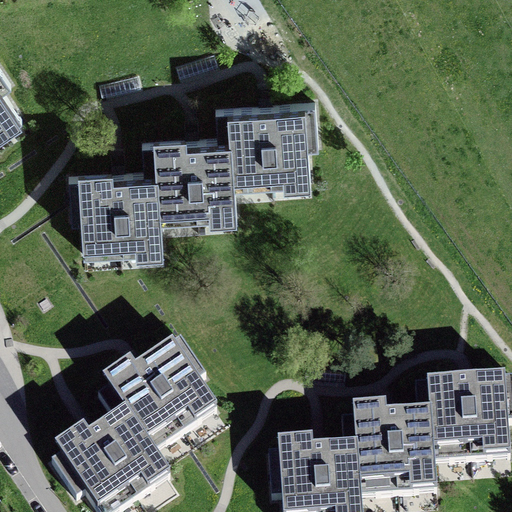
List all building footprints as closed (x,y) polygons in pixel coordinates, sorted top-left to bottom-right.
[(0,134),(22,120),(4,94),(13,89),(0,70),(0,134)] [(231,138),(234,187),(310,181),(308,151),(318,150),(315,103),(264,107),(217,110),(219,139),(231,138)] [(157,172),(161,221),(236,216),(234,187),(231,138),(219,139),(191,141),(143,144),(145,173),(157,172)] [(163,249),(161,221),(157,172),(145,173),(118,175),(70,178),(73,225),(84,224),(86,255),(163,249)] [(125,415),(153,455),(215,412),(198,387),(206,381),(180,343),(141,370),(100,398),(116,421),(125,415)] [(430,416),(434,466),(509,460),(507,426),(511,426),(511,382),(465,385),(416,389),(418,417),(430,416)] [(125,415),(116,421),(93,437),(52,465),(78,502),(87,496),(98,511),(119,511),(169,478),(153,455),(125,415)] [(357,450),(361,500),(436,495),(434,466),(430,416),(418,417),(391,419),(343,423),(345,451),(357,450)] [(361,511),(361,500),(357,450),(345,451),(320,453),(270,457),(273,501),(282,500),(282,511),(361,511)]
